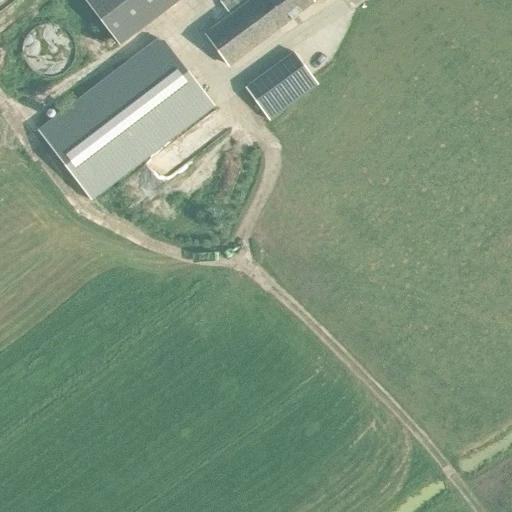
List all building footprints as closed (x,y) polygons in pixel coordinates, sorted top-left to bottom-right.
[(90,0),(122,41),(176,0),(90,0)] [(222,0),(220,2),(231,16),(206,34),(229,65),(313,3),(311,0),(222,0)] [(72,54),(72,50),(71,42),(69,38),(66,34),(62,31),(58,29),(50,27),(45,27),(41,29),(37,31),(33,34),(31,37),(28,42),(27,50),(27,54),(29,59),(33,66),(40,70),(44,72),(48,73),(51,73),(58,71),(65,67),(68,62),(71,58),(72,54)] [(161,36),(38,131),(90,200),(214,105),(161,36)] [(317,84),(293,52),(245,87),(268,119),(292,102),(317,84)]
